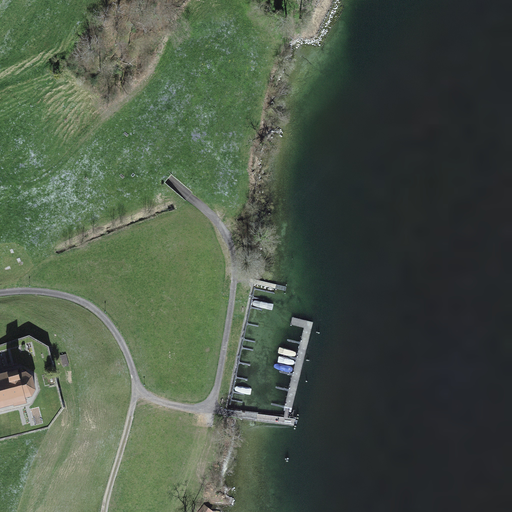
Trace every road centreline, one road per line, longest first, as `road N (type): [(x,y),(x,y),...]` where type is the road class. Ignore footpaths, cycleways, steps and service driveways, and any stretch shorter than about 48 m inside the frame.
road 1 (track): [(0,292),(76,299),(113,329),(137,385),(152,398),(212,406),(234,272),(229,240),(174,180)]
road 2 (track): [(137,385),(103,511)]
